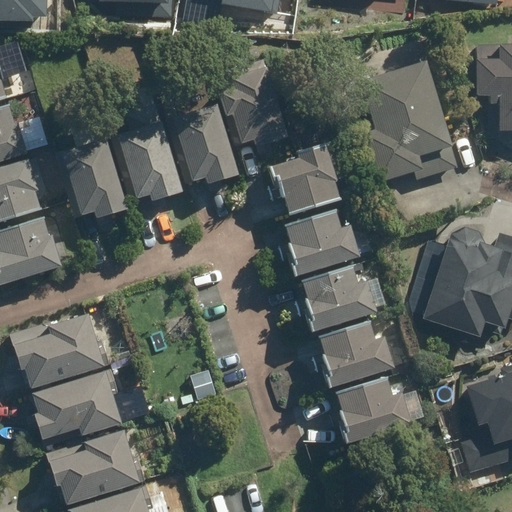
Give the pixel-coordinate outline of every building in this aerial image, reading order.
[(0,0),(0,20),(36,22),(36,13),(53,14),(53,0),(0,0)] [(486,96),(486,128),(511,127),(511,43),(475,44),(475,96),(486,96)] [(0,53),(0,102),(14,99),(0,53)] [(430,58),(370,75),(386,132),(369,137),(381,179),(427,166),(430,178),(462,169),(430,58)] [(276,74),(226,90),(243,142),(257,138),(259,144),(295,133),(276,74)] [(0,161),(31,152),(50,146),(40,113),(20,119),(14,99),(0,102),(0,161)] [(206,179),(208,186),(243,175),(221,102),(171,117),(190,184),(206,179)] [(152,195),(154,202),(186,192),(164,119),(114,134),(134,200),(152,195)] [(96,211),(98,218),(130,209),(109,135),(52,152),(72,218),(96,211)] [(285,215),(346,197),(331,147),(270,165),(285,215)] [(31,152),(0,161),(0,228),(50,213),(31,152)] [(302,274),(363,255),(354,223),(342,226),(337,208),(287,222),(302,274)] [(0,228),(0,286),(66,266),(50,213),(0,228)] [(424,231),(412,269),(420,317),(483,338),(488,321),(510,328),(511,321),(511,235),(501,232),(496,247),(483,243),(487,232),(456,222),(451,239),(424,231)] [(364,260),(303,278),(318,328),(379,310),(364,260)] [(29,390),(109,365),(92,311),(12,335),(29,390)] [(334,384),(396,366),(386,334),(378,337),(373,319),(319,335),(334,384)] [(84,436),(155,414),(146,383),(117,392),(109,365),(29,390),(44,439),(81,427),(84,436)] [(511,371),(467,384),(481,438),(461,443),(469,471),(511,459),(511,371)] [(352,445),(429,422),(419,386),(396,393),(390,373),(336,389),(352,445)] [(128,427),(48,452),(65,506),(145,481),(128,427)] [(154,511),(145,481),(65,506),(66,511),(154,511)]
